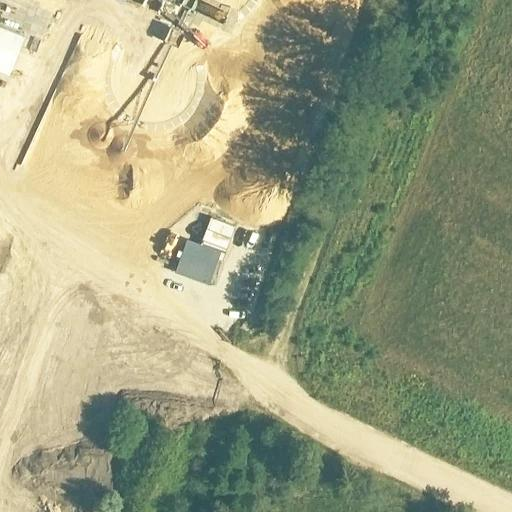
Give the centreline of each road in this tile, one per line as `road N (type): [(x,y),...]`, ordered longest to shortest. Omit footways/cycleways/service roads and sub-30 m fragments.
road 1 (track): [(511,506),(255,383),(6,196)]
road 2 (track): [(398,0),(375,46),(263,387)]
road 3 (track): [(241,372),(191,511)]
